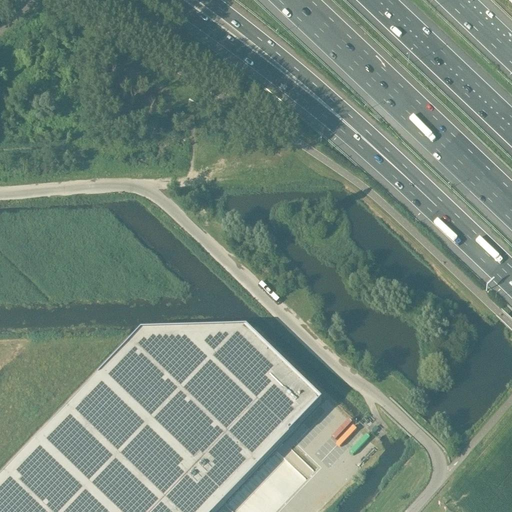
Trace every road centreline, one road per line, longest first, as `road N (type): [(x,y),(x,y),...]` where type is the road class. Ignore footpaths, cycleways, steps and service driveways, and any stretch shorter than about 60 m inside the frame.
road 1 (unclassified): [(411,511),(439,480),(441,466),(427,443),(150,190),(0,195)]
road 2 (motorway): [(168,0),(436,206)]
road 3 (motorway): [(208,0),(310,80),(436,206)]
road 4 (motorway): [(289,0),(511,211)]
road 5 (motorway): [(511,128),(377,0)]
